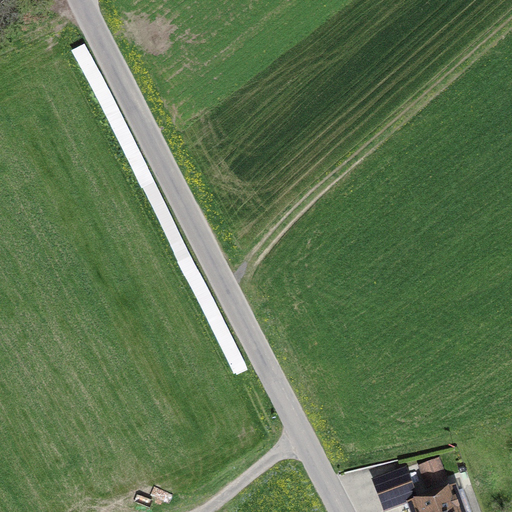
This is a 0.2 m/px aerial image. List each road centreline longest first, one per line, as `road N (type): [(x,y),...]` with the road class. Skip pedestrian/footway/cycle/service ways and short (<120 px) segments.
road 1 (unclassified): [(341,511),(78,0)]
road 2 (track): [(228,295),(287,217),(511,19)]
